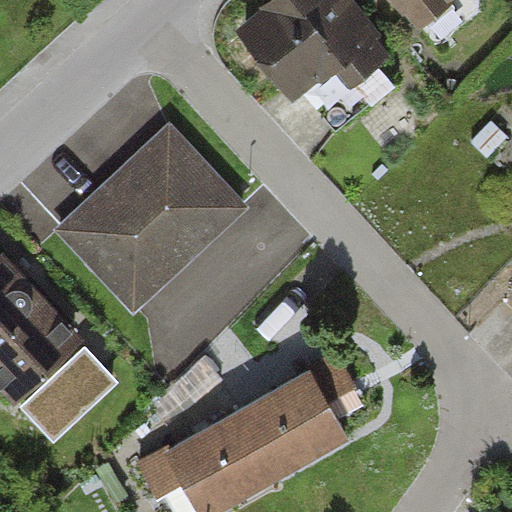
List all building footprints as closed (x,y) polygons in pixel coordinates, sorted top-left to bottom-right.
[(396,80),(331,0),(277,0),(246,25),(296,87),(307,78),(343,122),(396,80)] [(442,0),(405,0),(420,18),(442,0)] [(254,209),(171,119),(53,228),(136,318),(254,209)] [(75,337),(2,259),(0,261),(0,373),(17,391),(75,337)] [(349,370),(339,351),(143,462),(152,480),(179,465),(204,509),(346,428),(321,385),(349,370)]
